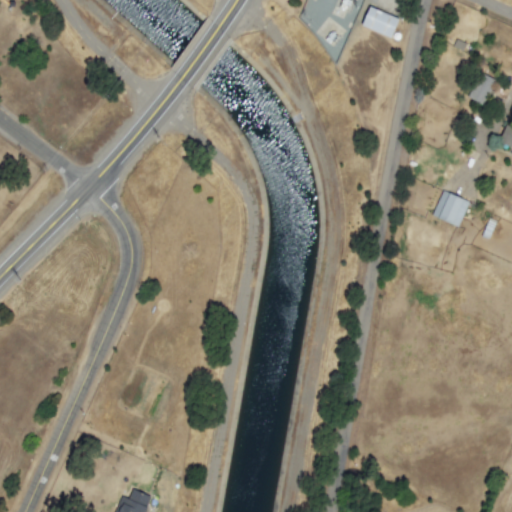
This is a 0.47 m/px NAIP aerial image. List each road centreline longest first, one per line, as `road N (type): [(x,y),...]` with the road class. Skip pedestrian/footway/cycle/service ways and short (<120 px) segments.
road 1 (residential): [(328,511),(420,0)]
road 2 (residential): [(24,511),(129,278),(130,234),(91,187)]
road 3 (tertiary): [(185,75),(113,164),(0,279)]
